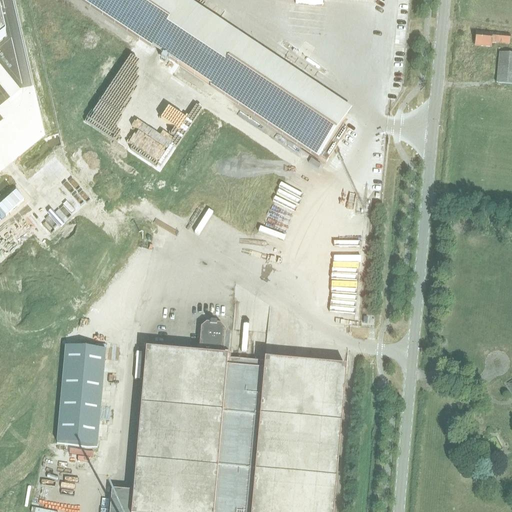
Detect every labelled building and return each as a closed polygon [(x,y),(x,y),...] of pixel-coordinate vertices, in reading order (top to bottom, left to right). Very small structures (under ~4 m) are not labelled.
[(79,0),(152,48),(184,0),(79,0)] [(243,37),(186,0),(184,0),(152,48),(211,87),(239,45),(243,37)] [(511,0),(491,0),(489,28),(493,28),(493,32),(511,33),(511,0)] [(0,39),(13,29),(0,14),(0,39)] [(507,46),(508,34),(475,32),(474,43),(507,46)] [(239,45),(211,87),(326,164),(337,146),(331,142),(347,117),(239,45)] [(511,51),(496,51),(495,82),(511,82),(511,51)] [(127,86),(87,152),(114,168),(154,103),(155,103),(161,93),(157,90),(161,83),(165,86),(171,76),(167,74),(171,68),(149,55),(130,88),(127,86)] [(109,511),(333,511),(346,369),(264,362),(264,363),(227,360),(227,359),(223,358),(225,331),(221,326),(207,324),(201,329),(199,356),(146,351),(133,493),(112,491),(109,511)] [(64,348),(56,445),(97,449),(105,352),(64,348)]
